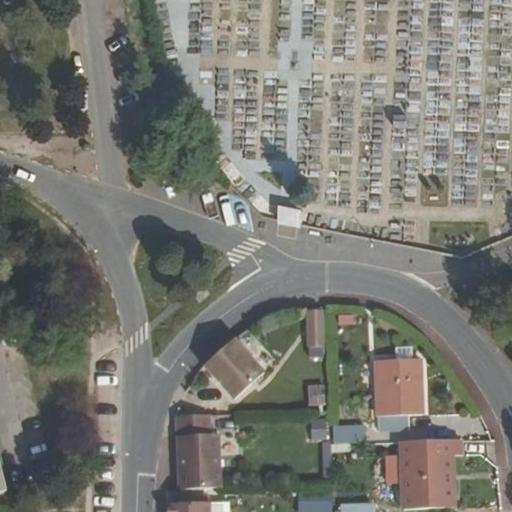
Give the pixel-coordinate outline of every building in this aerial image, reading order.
[(279,207),(277,222),(297,226),(298,212),(279,207)] [(306,353),(332,354),(334,315),(307,314),(306,353)] [(267,373),(236,340),(206,368),(236,401),(267,373)] [(422,415),(420,360),(375,362),(378,435),(409,433),(409,415),(422,415)] [(213,414),(178,415),(176,488),(217,487),(218,432),(212,432),(213,414)] [(363,427),(329,428),(330,445),(364,444),(363,427)] [(459,456),(459,440),(403,442),(405,511),(451,508),(450,456),(459,456)] [(330,511),(331,494),(297,493),(296,511),(330,511)] [(205,511),(205,501),(164,503),(164,511),(205,511)]
